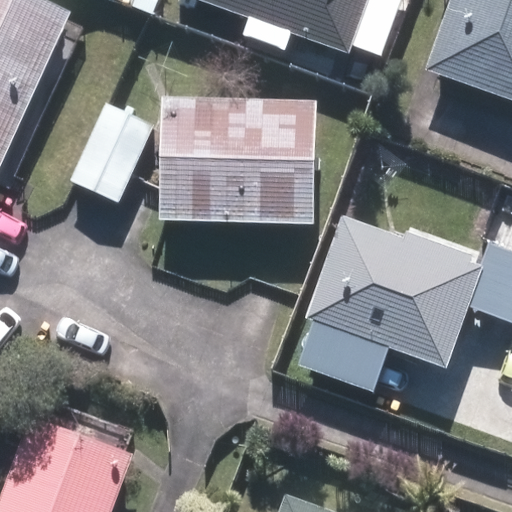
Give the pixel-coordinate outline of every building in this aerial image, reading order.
[(0,0),(0,168),(65,26),(6,0),(0,0)] [(133,0),(129,13),(151,20),(158,0),(133,0)] [(163,0),(163,1),(346,65),(368,0),(163,0)] [(511,0),(451,0),(423,81),(511,113),(511,0)] [(327,65),(301,55),(295,70),(322,79),(327,65)] [(154,232),(309,236),(312,113),(157,109),(154,232)] [(68,189),(114,211),(150,134),(104,113),(68,189)] [(442,381),(479,277),(467,273),(468,267),(402,243),(400,249),(338,227),(300,330),(442,381)] [(47,386),(77,396),(85,374),(56,363),(47,386)] [(0,494),(0,511),(110,511),(128,467),(25,428),(0,494)]
